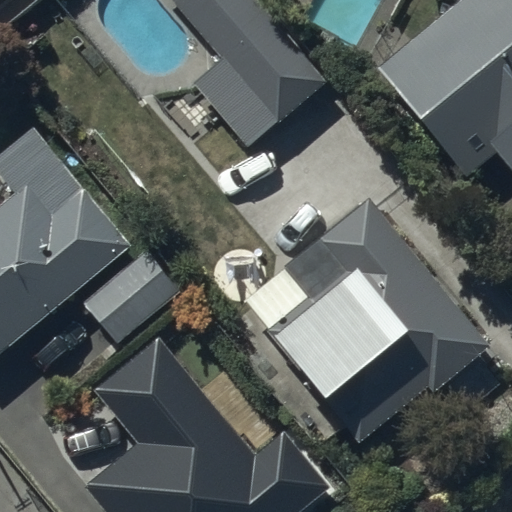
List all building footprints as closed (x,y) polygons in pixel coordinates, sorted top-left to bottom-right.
[(332,66),(275,0),(188,0),(224,40),(194,66),(249,131),(282,103),(285,106),(332,66)] [(511,0),(450,0),(383,55),(463,152),(503,119),(511,129),(511,0)] [(0,339),(135,224),(36,106),(0,136),(0,148),(19,170),(0,186),(0,339)] [(494,325),(373,180),(288,251),(296,261),(260,291),(276,310),(268,317),(280,331),(299,316),(343,369),(338,373),(351,388),(342,395),(366,424),(434,367),(438,372),(494,325)] [(150,234),(85,289),(121,332),(186,277),(150,234)] [(124,511),(274,511),(331,465),(289,414),(259,440),(160,320),(96,372),(141,427),(90,469),(124,511)]
